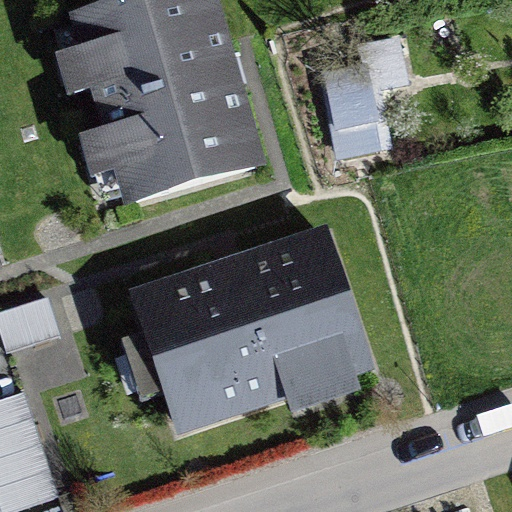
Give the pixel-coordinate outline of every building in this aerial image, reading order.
[(161,0),(87,21),(69,26),(119,202),(247,165),(199,0),(161,0)] [(381,150),(365,69),(325,76),(341,158),(381,150)] [(325,248),(134,306),(172,429),(362,370),(325,248)] [(50,301),(0,315),(0,332),(6,353),(60,337),(50,301)] [(24,393),(0,401),(0,489),(7,511),(15,511),(59,498),(24,393)]
